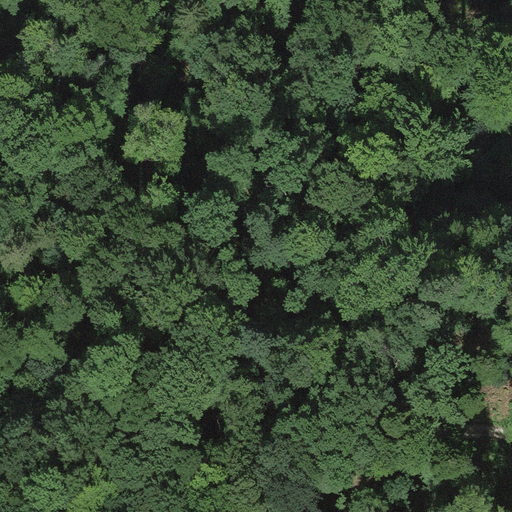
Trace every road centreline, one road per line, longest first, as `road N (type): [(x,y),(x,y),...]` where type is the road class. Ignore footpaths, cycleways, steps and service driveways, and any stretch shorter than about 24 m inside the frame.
road 1 (track): [(511,427),(429,434),(322,511)]
road 2 (track): [(511,353),(457,376),(439,395),(429,434)]
